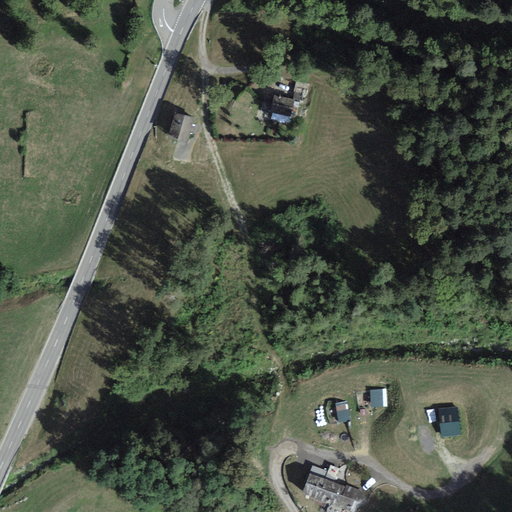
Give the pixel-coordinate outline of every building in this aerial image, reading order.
[(309,85),(296,82),(293,92),(294,93),(292,99),(292,100),(294,101),(301,102),(303,94),(307,95),(309,85)] [(292,99),(274,95),(270,112),(290,117),(294,101),(292,100),(292,99)] [(194,118),(174,112),(167,138),(187,143),(190,133),(192,134),(194,127),(192,126),(194,118)] [(387,389),(369,390),(370,408),(388,407),(387,389)] [(347,401),(335,403),(339,423),(351,421),(347,401)] [(458,407),(438,409),(440,437),(460,435),(458,407)] [(308,473),(310,474),(334,483),(339,469),(330,465),(328,471),(312,465),(308,473)] [(334,483),(310,474),(302,493),(350,511),(354,501),(360,503),(364,492),(346,485),(345,487),(334,483)]
